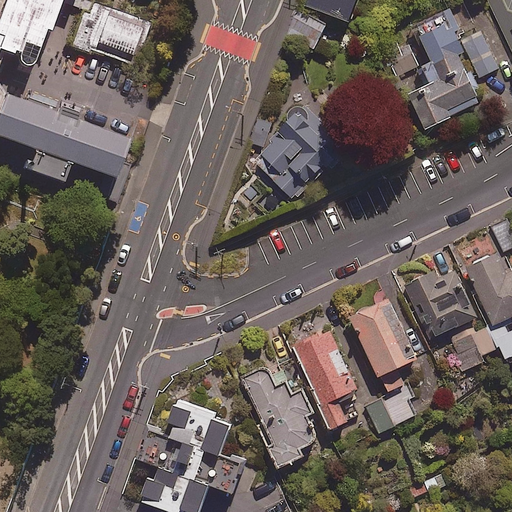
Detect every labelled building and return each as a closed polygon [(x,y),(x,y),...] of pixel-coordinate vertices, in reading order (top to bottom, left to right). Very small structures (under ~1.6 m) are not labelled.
[(0,75),(46,91),(76,0),(13,0),(3,29),(0,27),(0,75)] [(306,0),(305,3),(348,19),(355,0),(306,0)] [(511,0),(489,0),(511,43),(511,0)] [(149,22),(89,2),(73,51),(133,71),(149,22)] [(482,31),(461,41),(457,32),(463,29),(453,8),(416,26),(433,62),(425,66),(414,44),(405,48),(400,38),(384,46),(424,128),(481,101),(458,53),(465,50),(480,81),(501,71),(482,31)] [(326,23),(299,12),(289,36),(315,47),(326,23)] [(129,136),(6,95),(0,112),(0,139),(115,178),(129,136)] [(337,133),(306,102),(252,157),(294,199),(345,147),(334,136),(337,133)] [(49,198),(12,185),(2,213),(39,225),(49,198)] [(511,246),(511,226),(509,219),(492,227),(504,251),(511,246)] [(469,267),(496,324),(490,327),(505,360),(511,357),(511,358),(511,326),(508,318),(511,316),(511,270),(510,272),(501,252),(469,267)] [(438,279),(435,271),(404,285),(428,339),(477,316),(456,271),(438,279)] [(420,356),(389,297),(350,317),(389,391),(406,382),(398,367),(420,356)] [(357,390),(331,329),(296,344),(331,428),(348,421),(339,398),(357,390)] [(483,361),(472,334),(449,344),(461,371),(483,361)] [(315,412),(303,388),(292,393),(286,380),(277,384),(269,368),(265,366),(258,366),(241,375),(263,421),(258,424),(278,467),(306,454),(302,447),(313,442),(316,437),(316,432),(308,415),(315,412)] [(215,411),(176,399),(164,435),(150,430),(141,459),(160,465),(155,478),(149,476),(141,500),(176,511),(200,511),(210,484),(234,492),(244,459),(222,452),(231,424),(213,418),(215,411)] [(395,425),(382,399),(367,407),(380,433),(395,425)] [(440,474),(408,487),(413,500),(445,487),(440,474)]
